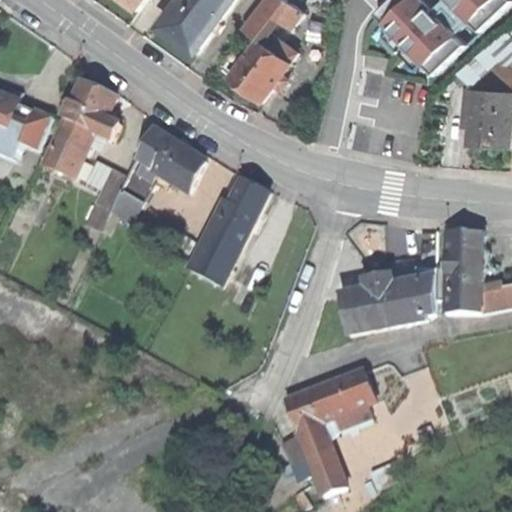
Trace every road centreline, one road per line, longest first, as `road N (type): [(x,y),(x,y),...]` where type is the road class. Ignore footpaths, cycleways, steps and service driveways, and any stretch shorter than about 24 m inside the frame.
road 1 (tertiary): [(318,178),(185,105),(39,0)]
road 2 (residential): [(341,185),(283,376)]
road 3 (residential): [(363,0),(345,39),(318,178)]
road 4 (tertiary): [(511,204),(341,185)]
